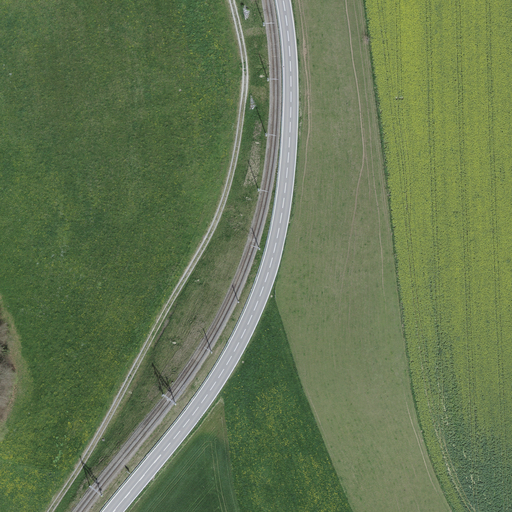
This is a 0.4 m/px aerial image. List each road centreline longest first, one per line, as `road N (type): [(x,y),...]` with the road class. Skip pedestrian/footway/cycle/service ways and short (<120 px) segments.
road 1 (secondary): [(283,0),(290,131),(263,285),(228,362),(113,511)]
road 2 (track): [(231,0),(244,85),(219,212),(50,511)]
